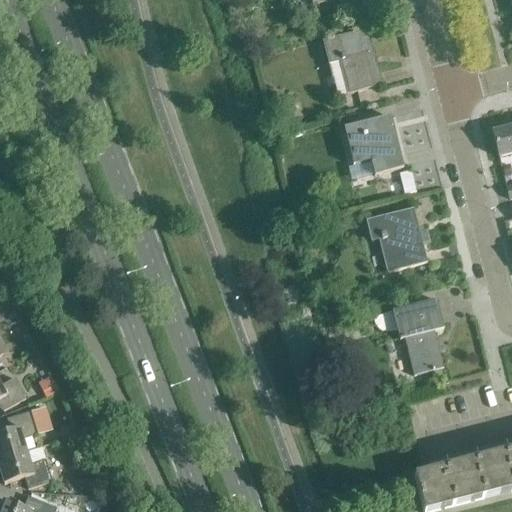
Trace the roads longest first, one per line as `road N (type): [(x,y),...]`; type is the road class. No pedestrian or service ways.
road 1 (secondary): [(247,511),(50,0)]
road 2 (secondary): [(7,0),(200,511)]
road 3 (residential): [(511,318),(448,95)]
